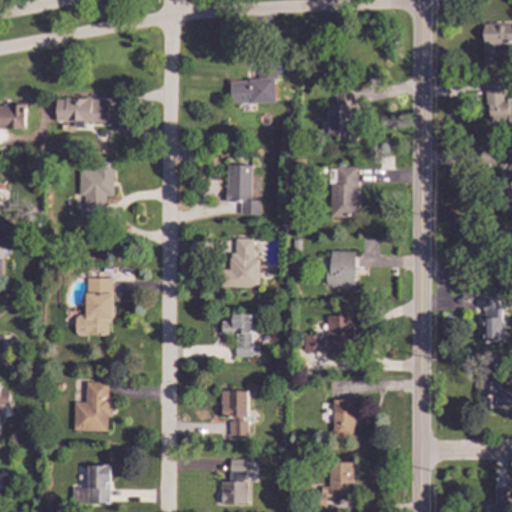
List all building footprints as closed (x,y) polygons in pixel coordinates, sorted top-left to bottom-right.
[(511,45),(511,52),(492,52),(492,65),(482,65),(482,26),(511,25),(511,45)] [(273,102),(273,79),(228,80),(229,104),(273,102)] [(501,101),(505,101),(505,99),(511,98),(511,134),(506,135),(505,121),(488,122),(487,105),(485,105),(483,83),(500,82),(501,101)] [(352,137),(351,90),(334,91),(334,105),(326,105),(327,137),(352,137)] [(73,122),(73,128),(82,128),(82,122),(107,122),(107,99),(54,99),(54,122),(73,122)] [(0,129),(24,130),(24,106),(0,106),(0,129)] [(78,170),(78,193),(74,193),(74,210),(80,210),(80,220),(105,220),(105,195),(112,195),(112,162),(93,162),(94,170),(78,170)] [(259,215),(259,200),(250,200),(251,165),(226,165),(225,202),(240,202),(240,214),(259,215)] [(356,168),(328,167),(328,180),(329,180),(329,217),(355,217),(356,168)] [(511,195),(511,207),(493,208),(491,185),(492,184),(491,174),(510,173),(511,195)] [(511,232),(511,281),(478,280),(479,262),(496,263),(498,232),(511,232)] [(219,287),(258,287),(259,259),(252,258),(253,238),(235,238),(234,253),(229,253),(229,270),(219,270),(219,287)] [(325,287),(353,287),(354,252),(330,251),(329,268),(325,268),(325,287)] [(112,278),(84,278),(85,315),(75,315),(75,335),(107,335),(107,321),(112,321),(112,278)] [(497,304),(501,304),(503,308),(503,310),(500,312),(500,321),(502,321),(502,330),(500,330),(501,342),(480,343),(479,319),(483,319),(483,312),(481,312),(480,297),(497,297),(497,304)] [(251,314),(227,313),(226,322),(221,321),(220,334),(235,334),(235,356),(250,357),(251,314)] [(352,316),(326,316),(326,335),(304,335),(304,352),(352,352),(352,316)] [(111,416),(112,396),(107,396),(108,383),(86,382),(85,403),(73,403),(72,430),(106,431),(106,416),(111,416)] [(499,390),(502,390),(502,387),(511,387),(511,407),(498,407),(498,409),(480,409),(480,382),(499,382),(499,390)] [(0,405),(8,405),(8,391),(0,391),(0,405)] [(229,436),(247,435),(246,391),(220,391),(220,418),(229,418),(229,436)] [(353,399),(332,399),(332,436),(354,436),(353,399)] [(220,504),(248,504),(248,481),(245,481),(245,459),(228,460),(229,481),(220,482),(220,504)] [(352,463),(328,462),(328,486),(320,486),(320,494),(352,495),(352,463)] [(108,504),(109,466),(87,465),(87,488),(73,488),(72,503),(108,504)] [(511,509),(505,509),(505,511),(486,511),(486,509),(494,509),(494,489),(510,489),(511,509)]
